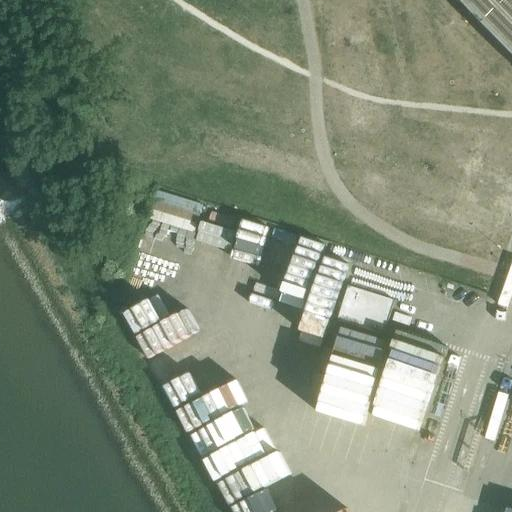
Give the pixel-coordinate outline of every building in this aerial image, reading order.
[(156,199),(148,224),(168,230),(173,215),(178,216),(181,207),(156,199)] [(214,209),(201,253),(223,260),(237,216),(214,209)] [(301,340),(327,248),(303,241),(277,333),(301,340)] [(349,288),(338,322),(384,337),(395,303),(349,288)] [(346,331),(320,427),(370,440),(367,453),(416,466),(441,371),(394,359),(397,345),(346,331)] [(230,498),(257,484),(239,452),(212,467),(230,498)] [(235,505),(238,511),(302,511),(288,480),(235,505)]
